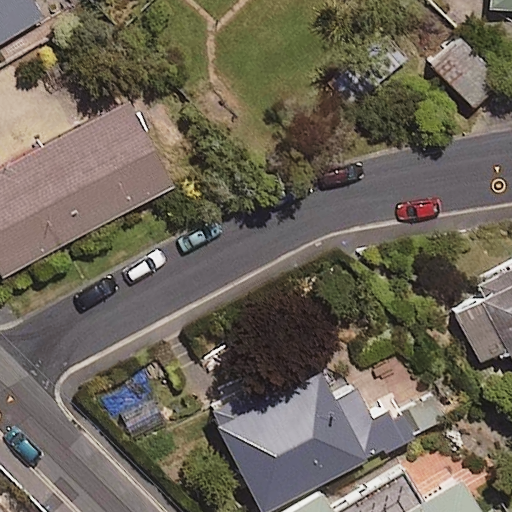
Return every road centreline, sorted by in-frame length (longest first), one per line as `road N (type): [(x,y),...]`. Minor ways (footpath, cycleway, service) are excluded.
road 1 (residential): [(0,367),(301,211),(375,189),(511,168)]
road 2 (tertiary): [(0,391),(121,511)]
